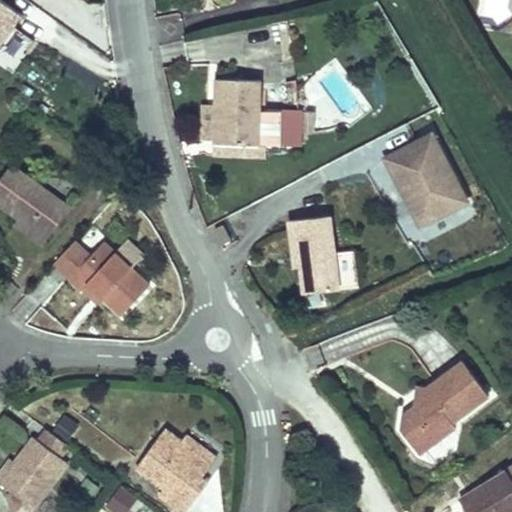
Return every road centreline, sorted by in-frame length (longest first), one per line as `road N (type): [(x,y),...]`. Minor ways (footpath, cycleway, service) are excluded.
road 1 (residential): [(129,0),(158,159),(228,340)]
road 2 (residential): [(380,511),(345,448),(302,394),(228,340)]
road 3 (residential): [(228,340),(180,356),(0,353)]
road 4 (residential): [(228,340),(263,410),(261,511)]
